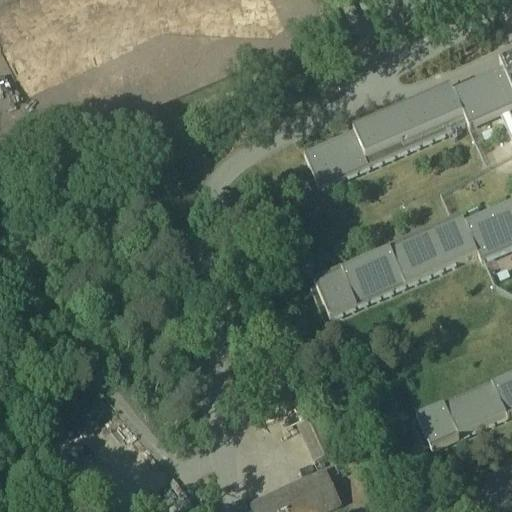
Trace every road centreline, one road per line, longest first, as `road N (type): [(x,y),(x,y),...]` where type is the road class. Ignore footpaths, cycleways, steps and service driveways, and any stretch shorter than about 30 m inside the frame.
road 1 (unclassified): [(507,0),(342,108),(252,153),(211,192),(203,267),(231,366),(218,448),(222,509)]
road 2 (unclassified): [(222,509),(138,427),(0,260)]
